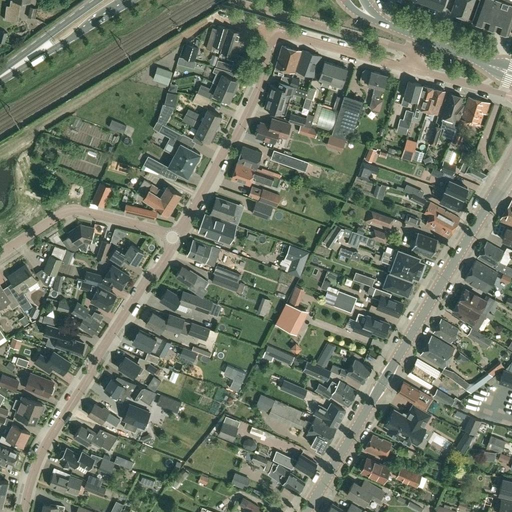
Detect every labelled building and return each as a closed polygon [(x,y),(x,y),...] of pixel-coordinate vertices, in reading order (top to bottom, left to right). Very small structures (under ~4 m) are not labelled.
[(21,1),(30,2),(30,0),(10,0),(10,5),(6,5),(4,19),(18,21),(21,1)] [(430,0),(429,4),(441,8),(444,0),(430,0)] [(468,19),(475,0),(455,0),(451,12),(468,19)] [(511,0),(478,0),(471,20),(508,33),(511,21),(511,0)] [(34,18),(37,8),(30,6),(28,17),(34,18)] [(211,44),(210,49),(213,50),(216,51),(218,46),(221,47),(222,47),(227,28),(218,25),(212,44),(211,44)] [(221,47),(220,51),(228,53),(226,58),(233,61),(236,54),(238,45),(236,45),(240,32),(227,28),(222,47),(221,47)] [(181,56),(193,60),(197,47),(186,43),(181,56)] [(294,72),(301,50),(282,44),(275,67),(294,72)] [(313,76),(320,56),(303,50),(296,70),(313,76)] [(328,87),(329,83),(335,64),(324,61),(318,80),(322,81),(321,85),(328,87)] [(228,62),(226,69),(235,72),(239,73),(241,65),(233,63),(233,64),(232,64),(228,62)] [(347,68),(335,64),(329,83),(340,87),(347,68)] [(153,78),(168,84),(172,72),(157,67),(153,78)] [(212,81),(218,83),(234,91),(238,80),(233,78),(235,72),(226,69),(215,67),(213,71),(216,73),(212,81)] [(380,99),(386,74),(371,70),(371,71),(366,69),(363,71),(360,79),(362,81),(368,83),(367,84),(375,85),(371,97),(372,97),(370,105),(372,109),(380,111),(383,100),(380,99)] [(289,85),(291,78),(282,75),(280,82),(289,85)] [(291,78),(289,85),(295,87),(297,87),(300,79),(292,76),(291,78)] [(417,100),(422,84),(409,80),(406,88),(405,88),(400,104),(407,106),(410,98),(417,100)] [(271,84),(267,96),(288,102),(291,92),(293,93),(295,87),(289,85),(280,82),(277,81),(276,86),(271,84)] [(229,101),(234,91),(218,83),(213,94),(229,101)] [(426,111),(434,87),(423,85),(413,116),(417,117),(420,109),(426,111)] [(209,98),(212,92),(200,87),(197,92),(209,98)] [(297,87),(295,87),(293,93),(306,97),(308,90),(297,87)] [(437,115),(445,90),(434,87),(426,111),(437,115)] [(210,98),(209,98),(197,92),(195,96),(192,101),(206,107),(210,98)] [(165,106),(175,108),(178,95),(167,93),(165,106)] [(454,125),(455,119),(459,120),(463,105),(460,104),(462,97),(450,93),(443,116),(444,116),(441,127),(444,128),(442,133),(453,136),(456,126),(454,125)] [(351,140),(363,101),(344,94),(343,97),(336,95),(333,107),(339,109),(331,133),(351,140)] [(285,114),(288,102),(267,96),(264,107),(285,114)] [(490,102),(469,96),(462,119),(460,118),(451,141),(459,144),(464,131),(463,131),(467,121),(479,125),(483,112),(486,113),(490,102)] [(164,105),(157,120),(163,123),(166,125),(175,108),(165,106),(164,105)] [(204,116),(201,122),(215,129),(222,115),(207,108),(204,116)] [(398,125),(407,128),(409,128),(414,112),(406,109),(403,119),(400,118),(398,125)] [(307,112),(306,118),(304,124),(310,127),(314,114),(307,112)] [(303,125),(304,124),(306,118),(290,113),(288,121),(303,125)] [(185,114),(182,120),(192,125),(198,128),(195,133),(205,138),(210,140),(213,141),(216,135),(213,133),(215,129),(201,122),(196,119),(186,114),(185,114)] [(112,118),(108,127),(122,133),(126,125),(112,118)] [(286,137),(290,124),(272,118),(270,124),(260,121),(256,136),(275,142),(277,134),(286,137)] [(163,123),(159,130),(178,141),(182,134),(166,125),(163,123)] [(429,142),(435,144),(439,132),(433,130),(429,142)] [(328,141),(343,146),(345,138),(330,133),(328,141)] [(113,147),(119,142),(113,135),(107,140),(113,147)] [(174,154),(194,165),(195,163),(196,164),(197,162),(199,161),(199,159),(200,158),(200,156),(199,155),(200,153),(181,142),(174,154)] [(257,168),(262,151),(243,145),(237,162),(257,168)] [(377,161),(381,148),(372,145),(368,158),(377,161)] [(401,158),(411,161),(414,150),(404,147),(401,158)] [(283,151),(280,160),(305,168),(308,159),(283,151)] [(460,160),(470,164),(473,156),(463,152),(460,160)] [(148,154),(143,164),(161,173),(166,164),(148,154)] [(168,166),(187,176),(188,174),(190,175),(191,174),(192,172),(193,171),(194,169),(194,167),(193,166),(194,165),(174,154),(168,166)] [(443,160),(440,169),(453,174),(456,165),(443,160)] [(361,168),(358,176),(366,179),(371,164),(362,161),(360,168),(361,168)] [(281,178),(261,171),(237,163),(232,178),(250,184),(252,178),(278,187),(281,178)] [(483,181),(487,174),(469,165),(465,171),(483,181)] [(442,171),(433,167),(430,174),(440,178),(442,171)] [(442,189),(444,190),(462,198),(467,188),(447,178),(442,189)] [(161,196),(174,204),(181,194),(168,185),(164,191),(144,179),(137,190),(146,192),(149,188),(156,193),(161,196)] [(101,182),(94,201),(104,205),(111,186),(101,182)] [(422,197),(424,192),(406,184),(403,192),(411,195),(412,192),(422,197)] [(146,192),(146,193),(149,195),(146,200),(155,205),(154,206),(167,215),(167,214),(169,215),(173,210),(171,209),(174,204),(161,196),(156,193),(149,188),(146,192)] [(260,199),(277,205),(280,195),(263,189),(260,199)] [(458,209),(462,198),(444,190),(439,200),(458,209)] [(422,206),(426,199),(412,192),(409,199),(422,206)] [(230,219),(235,203),(217,197),(211,213),(230,219)] [(252,212),(268,218),(272,206),(256,201),(252,212)] [(424,212),(431,215),(455,227),(460,218),(430,201),(427,207),(424,212)] [(133,206),(131,213),(141,215),(143,209),(133,206)] [(511,225),(511,213),(505,210),(499,220),(511,225)] [(404,222),(417,227),(420,219),(407,213),(404,222)] [(218,238),(224,221),(205,214),(199,231),(218,238)] [(390,226),(393,219),(379,214),(377,222),(390,226)] [(431,215),(425,225),(449,238),(455,227),(431,215)] [(90,243),(94,228),(81,224),(68,233),(70,236),(63,241),(68,248),(75,250),(79,247),(78,245),(83,242),(90,243)] [(338,226),(325,245),(330,248),(344,229),(338,226)] [(511,229),(507,227),(502,239),(511,243),(511,229)] [(372,237),(385,242),(387,234),(374,229),(372,237)] [(350,238),(348,243),(358,246),(360,241),(366,243),(369,236),(356,231),(352,230),(350,238)] [(111,240),(116,244),(120,237),(113,233),(111,240)] [(432,255),(437,240),(417,233),(412,248),(432,255)] [(209,263),(211,256),(208,255),(211,246),(193,239),(187,255),(209,263)] [(110,243),(102,240),(97,258),(104,260),(110,243)] [(477,257),(495,267),(494,268),(499,271),(511,276),(511,275),(511,267),(503,263),(503,262),(499,260),(504,251),(486,241),(477,257)] [(55,243),(53,250),(65,253),(67,246),(55,243)] [(125,254),(119,250),(114,246),(108,257),(113,260),(119,263),(123,257),(135,264),(143,252),(131,244),(125,254)] [(308,252),(291,245),(286,258),(291,260),(287,272),(299,277),(308,252)] [(354,251),(341,246),(338,253),(351,258),(354,251)] [(418,260),(419,257),(399,249),(398,250),(396,249),(394,250),(392,254),(384,251),(382,255),(423,270),(425,264),(424,263),(424,262),(418,260)] [(55,274),(61,259),(50,254),(44,270),(55,274)] [(423,270),(382,255),(380,260),(389,263),(388,267),(388,270),(391,270),(390,271),(411,278),(412,275),(418,278),(419,277),(420,277),(423,270)] [(487,292),(498,273),(475,260),(464,279),(487,292)] [(99,285),(100,285),(109,290),(112,284),(121,289),(129,274),(112,264),(105,276),(87,271),(84,281),(99,285)] [(21,289),(36,280),(26,265),(9,276),(15,285),(10,288),(12,291),(20,304),(22,306),(29,301),(21,289)] [(204,287),(208,281),(190,269),(190,270),(182,265),(176,276),(190,285),(189,287),(196,292),(201,285),(204,287)] [(217,265),(214,272),(233,279),(238,281),(241,274),(235,272),(217,265)] [(356,271),(353,279),(369,285),(372,286),(375,278),(356,271)] [(408,294),(408,293),(410,294),(413,287),(411,286),(412,281),(388,272),(383,285),(408,294)] [(511,277),(503,273),(500,280),(508,284),(511,277)] [(239,283),(215,274),(212,282),(236,291),(239,283)] [(339,291),(340,287),(334,286),(335,279),(331,278),(329,288),(339,291)] [(326,291),(328,287),(330,283),(324,280),(320,289),(326,291)] [(108,310),(116,295),(99,285),(99,286),(82,281),(80,287),(90,291),(95,293),(91,301),(108,310)] [(12,309),(20,304),(12,291),(7,295),(0,284),(0,307),(8,302),(12,309)] [(369,285),(366,293),(372,296),(372,297),(380,300),(376,308),(398,316),(403,303),(390,298),(391,293),(375,287),(372,286),(369,285)] [(184,290),(181,297),(168,288),(161,299),(174,308),(178,302),(208,313),(212,302),(184,290)] [(459,300),(479,312),(486,316),(495,300),(486,295),(484,300),(465,289),(459,300)] [(336,297),(354,305),(357,298),(338,291),(336,297)] [(298,305),(301,297),(292,293),(289,302),(298,305)] [(351,312),(354,305),(336,297),(333,306),(351,312)] [(266,298),(261,309),(269,312),(274,302),(266,298)] [(486,316),(479,312),(459,300),(452,311),(470,321),(468,325),(472,327),(477,331),(486,316)] [(92,333),(99,322),(91,317),(92,316),(86,312),(88,310),(77,302),(74,305),(59,301),(56,308),(67,311),(71,312),(81,319),(78,324),(92,333)] [(170,314),(167,320),(153,311),(146,322),(160,331),(164,326),(169,329),(179,333),(184,321),(170,314)] [(357,321),(353,330),(369,336),(371,331),(384,336),(389,323),(367,315),(367,316),(359,314),(357,321)] [(450,343),(458,329),(441,319),(433,332),(450,343)] [(49,323),(46,330),(45,334),(57,338),(55,345),(80,354),(80,352),(82,353),(85,345),(83,344),(84,342),(69,337),(71,331),(49,323)] [(204,342),(209,332),(192,324),(188,334),(204,342)] [(492,340),(477,331),(472,327),(466,335),(487,348),(492,340)] [(164,355),(170,343),(156,335),(155,337),(140,329),(134,341),(149,350),(150,348),(164,355)] [(12,345),(20,347),(23,337),(15,334),(12,345)] [(443,368),(454,349),(431,335),(420,354),(443,368)] [(326,347),(336,351),(338,345),(328,342),(326,347)] [(204,353),(222,357),(224,349),(206,345),(204,353)] [(197,352),(183,347),(180,356),(193,361),(197,352)] [(63,373),(70,361),(54,350),(48,359),(40,354),(34,363),(48,373),(53,366),(63,373)] [(145,359),(157,364),(160,357),(147,352),(145,359)] [(140,374),(144,367),(146,369),(150,363),(151,362),(139,357),(137,363),(126,356),(118,367),(133,377),(137,372),(140,374)] [(18,357),(16,363),(26,367),(29,360),(18,357)] [(347,373),(363,383),(372,368),(355,358),(348,371),(333,364),(330,371),(336,373),(345,377),(347,373)] [(428,388),(438,371),(417,358),(407,375),(428,388)] [(9,361),(5,367),(10,370),(14,365),(9,361)] [(331,371),(307,361),(303,370),(327,381),(331,371)] [(487,372),(488,373),(492,367),(485,361),(480,367),(487,372)] [(157,368),(150,363),(146,369),(153,374),(157,368)] [(493,376),(488,373),(487,372),(473,383),(469,384),(454,372),(444,368),(441,372),(449,377),(470,393),(493,376)] [(511,372),(503,370),(499,382),(511,386),(511,372)] [(245,381),(247,374),(241,372),(239,379),(245,381)] [(0,378),(0,385),(15,391),(19,380),(2,373),(0,378)] [(54,382),(30,373),(25,387),(48,396),(50,393),(52,392),(54,387),(53,385),(54,382)] [(127,395),(131,397),(132,395),(138,399),(138,398),(143,390),(137,386),(131,383),(126,380),(118,376),(116,380),(112,377),(109,382),(107,381),(103,387),(105,388),(105,389),(117,396),(123,401),(127,395)] [(325,387),(321,394),(329,398),(330,396),(348,406),(357,391),(339,380),(337,384),(331,381),(327,388),(325,387)] [(431,397),(404,381),(397,392),(425,408),(431,397)] [(455,397),(454,399),(437,388),(437,389),(432,386),(428,393),(451,407),(460,400),(455,397)] [(156,394),(143,390),(138,398),(148,405),(156,394)] [(22,396),(20,400),(15,399),(12,407),(17,409),(15,415),(36,423),(40,412),(42,413),(43,412),(46,406),(45,404),(22,396)] [(301,429),(305,421),(300,418),(302,412),(275,399),(275,400),(268,397),(264,407),(270,410),(268,414),(301,429)] [(318,404),(314,413),(337,426),(346,410),(331,402),(327,409),(318,404)] [(116,424),(120,418),(108,411),(109,410),(103,406),(102,408),(95,403),(88,414),(102,422),(105,417),(116,424)] [(129,403),(123,419),(127,420),(138,425),(143,427),(150,411),(129,403)] [(302,404),(300,410),(311,415),(314,408),(302,404)] [(399,438),(409,444),(411,440),(417,443),(425,428),(422,426),(429,414),(413,405),(406,417),(394,410),(392,414),(391,413),(387,420),(388,421),(385,425),(391,428),(388,432),(398,438),(399,438)] [(470,416),(463,429),(475,435),(481,421),(470,416)] [(305,426),(309,428),(310,428),(321,434),(320,434),(330,440),(336,428),(315,417),(312,423),(308,420),(305,426)] [(127,420),(124,426),(136,430),(138,425),(127,420)] [(233,441),(238,427),(223,421),(218,435),(233,441)] [(12,423),(6,436),(2,434),(0,438),(0,439),(11,445),(12,440),(23,446),(30,432),(12,423)] [(81,425),(74,435),(88,444),(92,437),(94,438),(93,439),(101,444),(110,449),(119,436),(116,434),(102,428),(98,434),(87,427),(86,428),(81,425)] [(266,437),(268,431),(254,426),(252,432),(266,437)] [(323,453),(330,440),(320,434),(321,434),(310,428),(309,428),(306,434),(314,438),(311,444),(316,447),(315,448),(323,453)] [(144,443),(150,440),(147,434),(141,437),(144,443)] [(385,458),(391,442),(372,434),(364,449),(385,458)] [(486,447),(501,453),(505,441),(491,435),(486,447)] [(457,449),(463,452),(470,440),(465,436),(457,449)] [(0,462),(12,467),(14,463),(16,464),(17,463),(20,458),(19,457),(17,456),(19,451),(0,443),(0,462)] [(397,452),(405,455),(408,448),(400,445),(397,452)] [(62,451),(59,455),(60,456),(61,457),(60,458),(61,459),(60,461),(68,466),(70,464),(74,467),(78,462),(88,468),(92,462),(93,460),(95,461),(96,463),(99,465),(104,458),(92,453),(91,456),(82,451),(80,455),(67,447),(65,451),(63,450),(62,451)] [(240,455),(251,460),(254,453),(243,448),(240,455)] [(293,469),(294,465),(310,475),(317,463),(301,453),(297,460),(276,450),(273,460),(293,469)] [(268,459),(254,453),(251,460),(265,466),(268,459)] [(383,482),(389,467),(367,457),(361,471),(373,476),(372,478),(383,482)] [(126,458),(123,465),(131,468),(133,461),(126,458)] [(269,471),(268,474),(283,484),(296,493),(297,493),(305,481),(291,472),(278,463),(278,464),(273,461),(269,471),(269,472),(269,471)] [(401,466),(398,473),(404,475),(403,479),(412,483),(418,486),(418,485),(422,476),(423,475),(416,473),(401,466)] [(65,490),(65,488),(77,493),(82,480),(69,475),(68,478),(53,472),(49,484),(65,490)] [(235,473),(231,483),(245,489),(249,479),(235,473)] [(0,492),(5,493),(8,481),(0,478),(0,476),(0,475),(0,492)] [(141,476),(140,482),(153,486),(155,480),(141,476)] [(511,480),(503,479),(499,496),(511,498),(511,480)] [(99,486),(88,481),(85,488),(96,493),(99,486)] [(378,501),(384,491),(369,482),(365,488),(353,481),(346,494),(364,504),(370,496),(378,501)] [(263,511),(258,509),(259,506),(243,497),(239,503),(250,511),(249,511),(263,511)] [(511,511),(511,501),(501,499),(498,511),(511,511)] [(362,511),(363,510),(351,503),(346,511),(332,503),(326,511),(362,511)]
